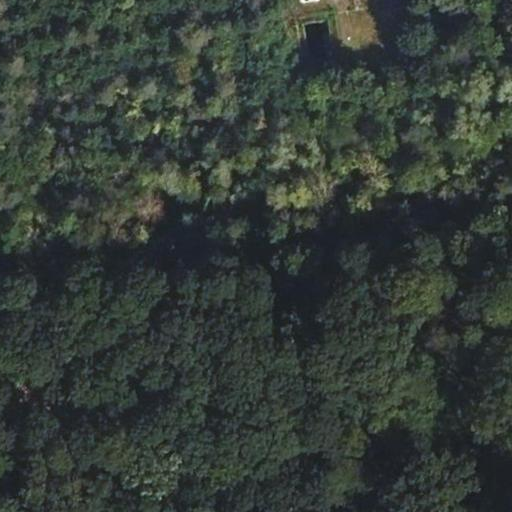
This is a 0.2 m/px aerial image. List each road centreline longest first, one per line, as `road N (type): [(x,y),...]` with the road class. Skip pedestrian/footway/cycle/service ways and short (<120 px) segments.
road 1 (motorway): [(0,114),(511,29)]
road 2 (motorway): [(372,0),(0,57)]
